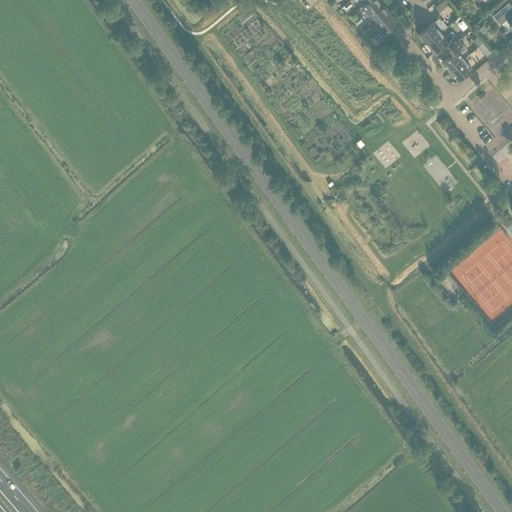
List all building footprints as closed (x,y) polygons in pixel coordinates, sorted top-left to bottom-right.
[(361,6),(368,15),(382,3),(378,0),(367,0),(364,3),(361,6)] [(443,0),(435,7),(439,12),(448,3),(445,0),(443,0)] [(506,17),(511,24),(511,7),(508,2),(493,14),(500,22),(506,17)] [(350,7),(347,3),(343,6),(340,9),(342,11),(345,8),(346,10),(350,7)] [(376,23),(389,12),(382,3),(368,15),(376,23)] [(383,32),(397,21),(389,12),(376,23),(383,32)] [(419,34),(426,43),(440,32),(440,31),(445,26),(438,17),(419,34)] [(365,25),(362,28),(365,32),(366,32),(371,27),(368,23),(365,25)] [(486,29),(483,25),(478,28),(482,33),(486,29)] [(451,31),(444,36),(440,32),(426,43),(434,52),(440,47),(443,52),(458,39),(451,31)] [(379,33),(371,40),(376,45),(384,39),(379,33)] [(465,48),(458,39),(443,52),(447,56),(441,61),(449,70),(463,58),(459,54),(465,48)] [(478,46),(486,56),(490,52),(482,42),(478,46)] [(457,79),(471,68),(463,58),(449,70),(457,79)]
